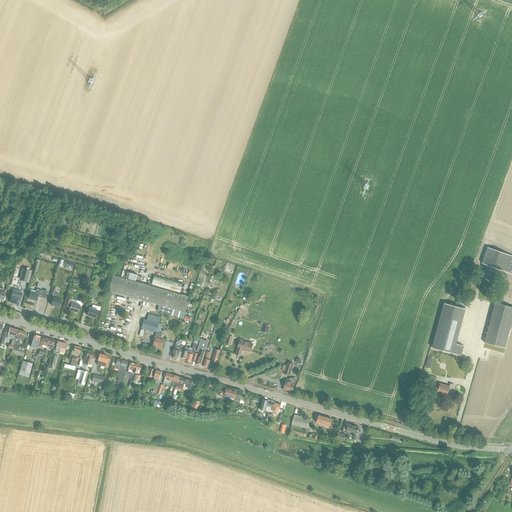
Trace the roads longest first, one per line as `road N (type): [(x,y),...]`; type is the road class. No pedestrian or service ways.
road 1 (secondary): [(511,449),(445,443),(89,342)]
road 2 (unknown): [(453,439),(483,308)]
